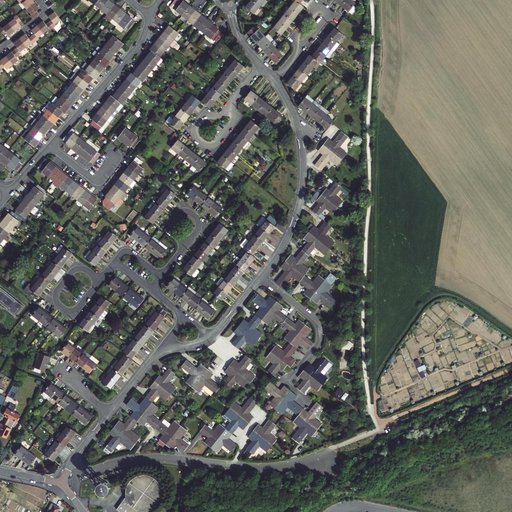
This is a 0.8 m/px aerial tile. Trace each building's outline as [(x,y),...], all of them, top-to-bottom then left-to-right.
[(20,0),(18,1),(20,4),(22,3),(26,9),(34,3),(32,0),(20,0)] [(98,0),(95,5),(101,9),(108,0),(98,0)] [(110,0),(108,0),(101,9),(107,14),(115,4),(112,2),(113,1),(110,0)] [(172,7),(181,15),(189,5),(183,0),(183,1),(181,0),(174,0),(170,6),(172,7)] [(260,6),(252,0),(251,0),(246,7),(250,11),(251,11),(254,14),(260,6)] [(304,7),(300,3),(296,0),(290,7),(298,14),(304,7)] [(351,0),(346,0),(342,6),(352,14),(357,8),(354,6),(356,3),(351,0)] [(34,3),(26,9),(31,14),(30,15),(32,18),(38,14),(36,11),(39,8),(34,3)] [(115,4),(107,14),(113,19),(121,8),(117,5),(117,6),(115,4)] [(187,20),(196,9),(192,6),(191,7),(189,5),(181,15),(182,16),(187,19),(187,20)] [(298,14),(290,7),(284,14),(293,21),(298,14)] [(121,8),(113,19),(110,22),(116,26),(119,23),(126,14),(124,12),(125,11),(121,8)] [(200,12),(196,9),(187,20),(193,25),(201,15),(199,13),(200,12)] [(60,19),(54,12),(48,16),(51,20),(48,22),(53,28),(55,25),(55,24),(60,19)] [(132,19),(126,14),(119,23),(125,28),(124,29),(127,32),(135,21),(132,19)] [(293,21),(284,14),(279,21),(287,28),(293,21)] [(14,18),(8,23),(15,31),(21,26),(18,23),(21,20),(16,15),(13,17),(14,18)] [(199,29),(208,18),(204,16),(204,17),(201,15),(193,25),(199,29)] [(199,29),(205,34),(213,24),(211,22),(211,21),(208,18),(199,29)] [(43,21),(37,25),(43,33),(49,29),(50,30),(53,28),(48,22),(45,24),(43,21)] [(279,21),(273,28),(280,34),(281,35),(287,28),(279,21)] [(0,27),(0,30),(3,34),(6,32),(9,36),(15,31),(8,23),(3,28),(2,27),(0,27)] [(205,34),(211,39),(214,41),(215,40),(219,43),(220,41),(225,35),(219,30),(219,29),(213,24),(205,34)] [(34,34),(31,36),(35,41),(38,39),(38,38),(43,33),(37,25),(31,30),(34,34)] [(172,27),(169,25),(167,28),(166,27),(163,31),(174,39),(179,33),(177,32),(172,27)] [(257,30),(253,26),(247,32),(257,43),(265,36),(258,29),(257,30)] [(335,28),(329,35),(337,42),(343,34),(335,28)] [(174,39),(163,31),(160,34),(161,35),(160,37),(170,45),(174,39)] [(25,34),(19,38),(26,47),(31,43),(32,44),(35,41),(31,36),(28,38),(25,34)] [(121,45),(123,43),(113,35),(108,41),(119,50),(122,46),(121,45)] [(331,49),(337,42),(329,35),(323,42),(331,49)] [(263,50),(271,43),(265,36),(257,43),(263,50)] [(170,45),(160,37),(158,39),(157,39),(154,42),(165,51),(170,45)] [(17,47),(20,51),(26,47),(19,38),(14,43),(17,47)] [(108,41),(104,47),(113,55),(115,53),(116,53),(119,50),(108,41)] [(151,50),(152,50),(160,57),(165,51),(154,42),(151,46),(152,47),(150,49),(151,50)] [(325,56),(331,49),(323,42),(317,49),(325,56)] [(334,51),(340,44),(337,42),(331,49),(334,51)] [(263,50),(269,56),(277,49),(271,43),(263,50)] [(113,55),(104,47),(102,49),(98,46),(95,50),(110,62),(113,58),(112,57),(113,55)] [(6,56),(13,64),(18,60),(16,57),(21,53),(20,51),(17,47),(6,56)] [(283,56),(277,49),(269,56),(275,63),(283,56)] [(325,56),(317,49),(311,57),(318,62),(320,63),(325,56)] [(107,65),(110,62),(95,50),(92,54),(96,57),(94,59),(104,67),(106,65),(107,65)] [(146,56),(157,64),(161,58),(160,57),(152,50),(150,53),(149,52),(146,56)] [(312,68),(318,62),(311,57),(309,55),(304,62),(312,68)] [(6,56),(0,60),(0,66),(2,68),(5,66),(7,69),(13,64),(6,56)] [(152,70),(157,64),(146,56),(143,59),(144,60),(142,62),(152,70)] [(90,65),(100,73),(103,70),(103,69),(104,67),(94,59),(90,65)] [(235,59),(229,67),(238,73),(243,66),(235,59)] [(152,70),(142,62),(141,64),(140,64),(137,67),(147,76),(152,70)] [(298,69),(306,76),(312,68),(304,62),(298,69)] [(98,77),(100,73),(90,65),(85,71),(93,77),(95,79),(97,76),(98,77)] [(141,81),(143,82),(147,76),(137,67),(134,71),(135,72),(133,74),(141,81)] [(238,73),(229,67),(224,74),(232,80),(238,73)] [(78,75),(89,84),(92,80),(91,80),(93,77),(85,71),(83,69),(81,71),(77,68),(74,72),(78,75)] [(301,83),(306,76),(298,69),(293,76),(301,83)] [(136,87),(141,81),(133,74),(131,73),(129,75),(128,75),(126,78),(136,87)] [(226,87),(232,80),(224,74),(218,80),(226,87)] [(86,87),(89,84),(78,75),(73,81),(83,89),(85,87),(86,87)] [(301,83),(293,76),(287,83),(295,90),(301,83)] [(132,92),(136,87),(126,78),(123,82),(124,83),(122,85),(132,92)] [(226,87),(218,80),(213,87),(221,94),(226,87)] [(83,89),(73,81),(69,87),(80,96),(83,92),(82,91),(83,89)] [(116,90),(127,98),(132,92),(122,85),(120,87),(119,86),(116,90)] [(77,99),(80,96),(69,87),(64,93),(74,101),(76,99),(77,99)] [(215,101),(221,94),(213,87),(207,95),(215,101)] [(122,104),(127,98),(116,90),(113,94),(114,94),(112,96),(121,103),(122,104)] [(244,99),(252,105),(258,96),(251,90),(244,99)] [(74,101),(64,93),(59,99),(70,107),(73,104),(72,103),(74,101)] [(108,97),(105,100),(116,109),(121,103),(112,96),(111,95),(109,98),(108,97)] [(187,102),(195,108),(201,101),(193,95),(187,102)] [(215,101),(207,95),(201,102),(205,105),(209,108),(215,101)] [(51,102),(62,111),(65,113),(65,112),(66,113),(70,107),(59,99),(56,96),(51,102)] [(259,110),(265,102),(258,96),(252,105),(259,110)] [(306,112),(312,103),(305,98),(298,106),(306,112)] [(116,109),(105,100),(102,104),(103,105),(102,107),(113,116),(118,110),(116,109)] [(315,100),(312,103),(306,112),(313,117),(322,106),(315,100)] [(62,111),(51,102),(50,101),(45,107),(48,109),(59,118),(62,114),(60,114),(62,111)] [(195,108),(187,102),(181,109),(189,115),(195,108)] [(259,110),(266,116),(272,108),(265,102),(259,110)] [(322,106),(313,117),(320,123),(326,115),(329,111),(322,106)] [(113,116),(102,107),(100,109),(99,109),(96,112),(107,121),(109,123),(114,117),(113,116)] [(284,117),(272,108),(266,116),(273,122),(272,123),(276,127),(284,117)] [(56,121),(59,118),(48,109),(43,115),(53,123),(55,121),(56,121)] [(189,115),(181,109),(175,116),(183,122),(189,115)] [(107,121),(96,112),(93,116),(94,116),(92,119),(93,120),(90,124),(99,131),(102,127),(107,121)] [(53,123),(43,115),(39,121),(49,130),(52,126),(51,125),(53,123)] [(326,115),(320,123),(327,129),(334,121),(326,115)] [(166,121),(169,123),(177,130),(183,122),(175,116),(173,119),(170,116),(166,121)] [(31,124),(34,127),(44,135),(46,133),(47,133),(49,130),(39,121),(35,119),(31,124)] [(251,120),(245,127),(253,134),(259,126),(258,125),(251,120)] [(44,135),(34,127),(29,133),(40,142),(43,138),(42,137),(44,135)] [(122,127),(116,134),(119,137),(118,137),(124,142),(132,132),(126,127),(124,129),(122,127)] [(245,127),(240,134),(248,140),(253,134),(245,127)] [(66,135),(62,140),(68,144),(67,145),(71,148),(80,137),(74,133),(76,131),(72,128),(67,134),(68,135),(67,136),(66,135)] [(342,152),(344,150),(339,147),(348,136),(341,131),(332,142),(328,139),(323,144),(342,159),(346,154),(342,152)] [(132,132),(124,142),(130,147),(131,146),(134,148),(139,141),(137,139),(138,137),(132,132)] [(25,139),(26,140),(34,147),(36,145),(37,145),(40,142),(29,133),(25,139)] [(234,141),(242,147),(248,140),(240,134),(234,141)] [(80,137),(71,148),(74,151),(75,150),(77,152),(87,141),(81,136),(80,137)] [(88,139),(87,141),(77,152),(80,154),(79,155),(83,158),(94,144),(88,139)] [(171,148),(179,154),(185,146),(178,140),(171,148)] [(228,148),(236,155),(242,147),(234,141),(228,148)] [(94,144),(83,158),(86,160),(87,159),(90,162),(94,157),(96,159),(100,154),(97,151),(100,148),(94,144)] [(323,144),(318,150),(323,154),(314,165),(321,170),(330,159),(334,163),(335,162),(338,164),(342,159),(323,144)] [(0,160),(9,150),(3,146),(0,148),(0,160)] [(179,154),(186,159),(192,151),(185,146),(179,154)] [(228,148),(223,155),(231,162),(236,155),(228,148)] [(7,165),(15,155),(9,150),(0,160),(0,161),(4,164),(4,163),(7,165)] [(192,151),(186,159),(192,165),(199,157),(192,151)] [(21,160),(15,155),(7,165),(13,170),(14,169),(16,171),(25,160),(22,158),(21,160)] [(231,162),(223,155),(217,162),(225,169),(231,162)] [(128,166),(139,174),(143,168),(139,165),(142,161),(137,156),(131,163),(130,162),(128,166)] [(207,163),(199,157),(192,165),(200,171),(207,163)] [(37,168),(48,176),(56,166),(53,163),(52,163),(45,158),(37,168)] [(54,181),(62,171),(59,169),(60,168),(56,166),(48,176),(54,181)] [(134,180),(139,174),(128,166),(125,170),(126,170),(124,172),(134,180)] [(58,187),(59,186),(68,175),(64,172),(64,173),(62,171),(54,181),(52,183),(58,187)] [(136,182),(134,180),(124,172),(122,175),(121,174),(118,178),(129,186),(131,188),(136,182)] [(59,186),(65,190),(73,180),(71,179),(72,178),(68,175),(59,186)] [(125,192),(129,186),(118,178),(115,181),(116,182),(115,184),(125,192)] [(71,195),(80,184),(76,181),(75,182),(73,180),(65,190),(71,195)] [(335,195),(342,187),(335,182),(329,190),(326,188),(321,194),(338,208),(342,202),(339,200),(340,199),(335,195)] [(35,186),(30,192),(40,200),(44,194),(43,193),(45,190),(40,186),(38,184),(36,187),(35,186)] [(71,195),(77,200),(85,190),(83,188),(83,187),(80,184),(71,195)] [(109,189),(120,198),(123,200),(127,194),(125,192),(115,184),(113,187),(112,186),(109,189)] [(193,185),(186,193),(194,199),(200,191),(193,185)] [(167,187),(161,195),(169,202),(176,194),(167,187)] [(115,204),(120,198),(109,189),(106,193),(107,194),(105,197),(106,197),(103,201),(105,203),(111,207),(114,204),(115,204)] [(83,205),(92,194),(88,191),(87,192),(85,190),(77,200),(75,202),(81,206),(82,204),(83,205)] [(200,191),(194,199),(201,205),(207,197),(200,191)] [(27,194),(24,197),(35,206),(40,200),(30,192),(28,194),(27,194)] [(92,194),(83,205),(89,210),(97,200),(95,198),(95,197),(92,194)] [(325,208),(330,212),(331,210),(334,213),(338,208),(321,194),(316,200),(319,202),(312,211),(319,216),(323,220),(325,217),(321,214),(325,208)] [(156,202),(164,209),(169,202),(161,195),(156,202)] [(35,206),(24,197),(21,201),(22,201),(20,204),(30,212),(34,215),(39,209),(35,206)] [(214,202),(207,197),(201,205),(208,210),(214,202)] [(158,216),(164,209),(156,202),(150,209),(158,216)] [(214,202),(208,210),(216,217),(222,208),(214,202)] [(25,218),(30,212),(20,204),(16,210),(14,213),(22,219),(24,217),(25,218)] [(158,216),(150,209),(144,217),(152,223),(158,216)] [(22,219),(14,213),(12,211),(10,213),(9,213),(4,219),(14,227),(18,221),(20,222),(22,219)] [(14,227),(4,219),(2,221),(1,220),(0,222),(0,225),(9,233),(14,227)] [(266,219),(260,227),(269,234),(275,226),(266,219)] [(211,234),(219,240),(228,229),(218,221),(216,224),(217,227),(211,234)] [(331,242),(332,240),(325,234),(332,226),(325,221),(318,230),(314,226),(309,232),(330,249),(334,244),(331,242)] [(0,235),(4,239),(9,233),(0,225),(0,235)] [(130,234),(137,240),(144,233),(136,227),(130,234)] [(254,234),(263,241),(269,234),(260,227),(254,234)] [(109,230),(103,237),(112,244),(118,236),(109,230)] [(302,250),(308,255),(315,247),(322,252),(323,251),(326,254),(330,249),(309,232),(304,238),(309,241),(302,250)] [(144,233),(137,240),(144,246),(151,238),(144,233)] [(211,234),(205,241),(213,247),(219,240),(211,234)] [(254,234),(249,241),(257,248),(263,241),(254,234)] [(151,238),(144,246),(151,252),(160,241),(153,236),(151,238)] [(98,244),(106,251),(112,244),(103,237),(98,244)] [(243,248),(247,251),(252,255),(257,248),(249,241),(246,238),(240,245),(243,248)] [(160,241),(151,252),(159,258),(168,247),(160,241)] [(200,248),(208,254),(213,247),(205,241),(200,248)] [(55,251),(58,254),(67,260),(72,253),(64,247),(64,246),(61,244),(55,251)] [(98,244),(92,251),(100,258),(106,251),(98,244)] [(194,255),(202,261),(208,254),(200,248),(194,255)] [(94,266),(100,258),(92,251),(90,249),(85,256),(87,258),(86,259),(94,266)] [(305,268),(306,267),(302,264),(308,255),(302,250),(295,259),(290,255),(286,261),(304,276),(308,271),(305,268)] [(249,264),(255,257),(252,255),(247,251),(241,258),(249,264)] [(58,254),(53,261),(61,267),(67,260),(58,254)] [(194,255),(188,262),(196,268),(202,261),(194,255)] [(241,258),(235,265),(244,272),(249,264),(241,258)] [(61,267),(53,261),(47,268),(55,274),(61,267)] [(304,276),(286,261),(281,267),(286,271),(279,279),(276,282),(282,287),(285,284),(292,276),(296,280),(297,278),(300,280),(304,276)] [(188,262),(182,269),(188,273),(191,275),(196,268),(188,262)] [(230,272),(238,278),(244,272),(235,265),(230,272)] [(47,268),(41,275),(50,281),(55,274),(47,268)] [(224,279),(232,286),(238,278),(230,272),(224,279)] [(325,279),(310,298),(315,303),(319,298),(331,307),(336,301),(326,294),(330,294),(335,287),(332,284),(337,278),(330,273),(325,279)] [(41,275),(36,282),(44,289),(50,281),(41,275)] [(108,284),(115,290),(122,282),(114,276),(108,284)] [(318,278),(316,278),(313,282),(304,276),(300,280),(299,282),(308,289),(304,294),(310,298),(325,279),(320,276),(318,278)] [(174,291),(180,283),(173,277),(166,285),(174,291)] [(227,292),(232,286),(224,279),(221,277),(216,284),(218,286),(227,292)] [(38,296),(44,289),(36,282),(33,286),(28,282),(23,289),(30,295),(32,291),(38,296)] [(115,290),(123,296),(129,288),(122,282),(115,290)] [(174,291),(181,296),(187,288),(180,283),(174,291)] [(221,300),(227,292),(218,286),(212,293),(216,296),(221,300)] [(0,302),(16,315),(24,306),(0,287),(0,302)] [(130,302),(136,294),(129,288),(123,296),(130,302)] [(181,296),(188,302),(194,294),(187,288),(181,296)] [(136,294),(130,302),(137,307),(143,299),(136,294)] [(201,299),(194,294),(188,302),(195,308),(201,299)] [(261,307),(257,311),(259,312),(256,315),(261,319),(276,301),(270,296),(267,301),(258,294),(253,301),(261,307)] [(104,310),(111,302),(108,300),(102,295),(96,303),(104,310)] [(201,299),(195,308),(202,313),(208,305),(201,299)] [(273,317),(282,324),(287,317),(278,310),(282,306),(276,301),(261,319),(266,323),(269,321),(270,321),(273,317)] [(90,310),(99,317),(102,320),(108,313),(104,310),(96,303),(90,310)] [(216,311),(208,305),(202,313),(209,319),(216,311)] [(31,314),(39,320),(45,312),(38,306),(31,314)] [(90,310),(85,317),(93,324),(99,317),(90,310)] [(165,316),(164,316),(160,312),(159,312),(156,310),(151,317),(159,323),(165,316)] [(46,326),(53,318),(45,312),(39,320),(46,326)] [(255,328),(261,319),(256,315),(255,315),(248,323),(243,319),(239,325),(257,340),(262,335),(259,333),(260,332),(255,328)] [(93,324),(85,317),(78,325),(87,332),(93,324)] [(145,324),(153,330),(159,323),(151,317),(145,324)] [(290,330),(286,335),(288,336),(285,339),(290,343),(305,324),(299,320),(295,324),(287,317),(282,324),(290,330)] [(60,323),(53,318),(46,326),(53,332),(60,323)] [(0,325),(0,332),(4,335),(9,329),(1,323),(0,325)] [(67,330),(60,323),(53,332),(61,338),(67,330)] [(148,338),(153,330),(145,324),(139,331),(148,338)] [(305,324),(290,343),(295,347),(299,342),(308,350),(309,348),(314,343),(305,336),(308,332),(307,331),(310,328),(305,324)] [(245,340),(249,344),(250,343),(254,345),(257,340),(239,325),(234,331),(239,335),(232,344),(238,349),(245,340)] [(148,338),(139,331),(134,338),(142,345),(148,338)] [(134,338),(128,345),(136,352),(142,345),(134,338)] [(68,356),(75,348),(68,342),(61,350),(68,356)] [(283,351),(276,345),(272,350),(271,351),(287,364),(291,367),(296,361),(290,356),(294,351),(293,350),(295,347),(290,343),(283,351)] [(352,343),(348,349),(354,353),(358,348),(352,343)] [(136,352),(128,345),(122,352),(124,354),(131,359),(136,352)] [(68,356),(75,361),(82,353),(75,348),(68,356)] [(273,363),(266,371),(273,377),(280,368),(283,370),(287,364),(271,351),(267,356),(270,358),(269,360),(273,363)] [(51,357),(38,353),(36,359),(37,360),(35,367),(34,371),(40,373),(41,370),(44,371),(47,363),(48,363),(51,357)] [(82,367),(89,359),(82,353),(75,361),(82,367)] [(133,360),(131,359),(124,354),(119,361),(127,367),(133,360)] [(92,355),(89,359),(82,367),(90,373),(96,365),(99,361),(92,355)] [(251,362),(252,360),(246,355),(239,363),(234,359),(229,365),(250,382),(254,377),(251,375),(252,373),(249,370),(254,364),(251,362)] [(309,363),(304,369),(323,384),(326,380),(324,377),(325,376),(324,375),(328,370),(327,367),(326,366),(329,362),(322,356),(313,367),(309,363)] [(113,368),(122,375),(127,367),(119,361),(116,359),(111,366),(113,368)] [(192,387),(207,368),(201,364),(197,368),(186,360),(181,366),(191,374),(188,379),(189,380),(187,383),(192,387)] [(236,380),(243,386),(244,385),(247,387),(250,382),(229,365),(225,371),(230,375),(229,375),(223,383),(229,389),(236,380)] [(113,368),(108,374),(117,381),(122,375),(113,368)] [(164,389),(171,394),(175,389),(172,387),(173,385),(168,382),(175,373),(169,368),(162,377),(159,375),(154,381),(164,389)] [(199,388),(200,389),(201,388),(211,396),(214,392),(215,393),(220,386),(210,378),(209,377),(213,373),(207,368),(192,387),(197,391),(199,388)] [(303,379),(297,387),(297,388),(303,393),(310,384),(315,388),(316,387),(319,389),(323,384),(304,369),(299,375),(304,379),(303,379)] [(117,381),(108,374),(101,383),(110,389),(117,381)] [(167,399),(171,394),(164,389),(154,381),(150,387),(152,388),(145,397),(147,398),(152,402),(158,394),(163,398),(164,396),(167,399)] [(281,390),(270,382),(265,388),(275,396),(271,401),(273,402),(270,405),(275,409),(290,390),(284,386),(281,390)] [(50,383),(44,391),(51,396),(57,388),(50,383)] [(51,396),(58,402),(64,394),(57,388),(51,396)] [(282,410),(284,411),(287,406),(298,415),(303,409),(293,400),(292,400),(296,395),(290,390),(275,409),(280,413),(282,410)] [(64,394),(58,402),(65,408),(71,399),(64,394)] [(242,408),(238,404),(237,405),(234,403),(230,408),(248,423),(253,417),(247,413),(257,402),(250,397),(242,408)] [(137,420),(152,402),(147,398),(144,401),(143,400),(140,405),(131,398),(126,404),(135,411),(131,416),(137,420)] [(71,399),(65,408),(72,413),(79,405),(71,399)] [(155,427),(160,421),(152,414),(156,410),(154,409),(157,406),(152,402),(137,420),(142,425),(146,420),(147,421),(155,427)] [(317,402),(308,413),(303,409),(298,415),(317,430),(321,425),(318,423),(319,422),(315,418),(323,407),(317,402)] [(0,434),(6,438),(11,428),(6,426),(11,419),(17,422),(20,415),(14,412),(16,406),(10,403),(7,408),(6,408),(3,415),(7,417),(3,424),(0,422),(0,434)] [(72,413),(79,419),(86,411),(79,405),(72,413)] [(248,423),(230,408),(226,413),(229,415),(227,416),(232,420),(226,428),(231,433),(232,433),(238,425),(239,425),(243,428),(248,423)] [(86,411),(79,419),(86,425),(93,417),(86,411)] [(297,422),(296,424),(300,427),(292,437),(298,443),(307,432),(312,436),(317,430),(298,415),(294,420),(297,422)] [(136,436),(137,435),(130,429),(137,420),(131,416),(130,416),(124,424),(119,420),(114,426),(135,443),(139,439),(136,436)] [(15,424),(17,422),(11,419),(6,426),(11,428),(14,423),(15,424)] [(253,430),(271,445),(275,440),(272,438),(273,436),(269,433),(276,425),(269,419),(262,428),(258,425),(253,430)] [(160,439),(166,444),(180,425),(176,421),(173,424),(172,423),(168,428),(160,421),(155,427),(164,434),(160,439)] [(214,431),(206,424),(200,431),(209,438),(205,442),(211,447),(226,428),(221,424),(218,427),(217,426),(214,431)] [(68,425),(62,432),(70,439),(76,432),(72,428),(68,425)] [(180,425),(166,444),(172,449),(176,444),(184,450),(189,444),(181,438),(187,430),(180,425)] [(135,443),(114,426),(109,432),(114,436),(107,445),(113,450),(120,441),(127,447),(128,446),(131,448),(135,443)] [(218,448),(219,449),(223,444),(231,451),(236,445),(228,438),(231,433),(226,428),(211,447),(216,451),(218,448)] [(252,440),(246,449),(253,454),(259,446),(263,449),(264,448),(267,450),(270,447),(271,445),(253,430),(248,436),(253,440),(252,440)] [(70,439),(62,432),(56,439),(64,446),(70,439)] [(64,446),(56,439),(52,436),(47,444),(50,447),(59,453),(64,446)] [(14,453),(22,459),(28,451),(21,445),(14,453)] [(50,447),(44,454),(53,461),(59,453),(50,447)] [(36,457),(28,451),(22,459),(29,465),(36,457)] [(118,509),(121,511),(137,511),(140,510),(142,510),(145,511),(149,510),(152,509),(155,508),(158,505),(160,503),(162,500),(163,496),(163,493),(163,489),(162,486),(160,483),(158,480),(155,478),(152,476),(149,475),(146,475),(142,475),(139,476),(136,478),(133,480),(131,483),(129,486),(128,489),(128,491),(127,493),(128,496),(118,509)]
